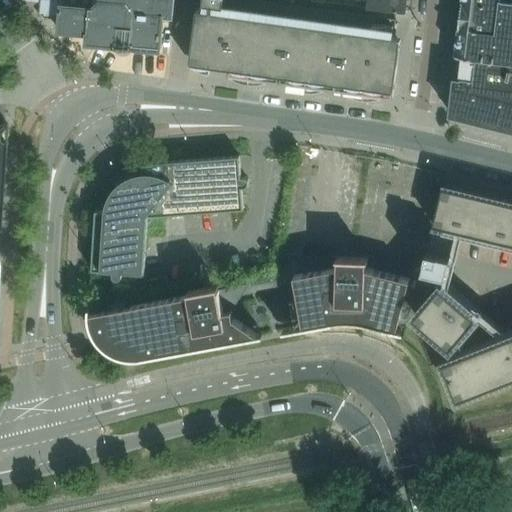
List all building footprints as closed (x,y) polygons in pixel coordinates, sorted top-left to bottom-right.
[(20,0),(22,3),(40,4),(39,15),(59,17),(61,4),(64,4),(88,6),(88,0),(20,0)] [(59,17),(58,31),(87,33),(87,42),(113,45),(118,45),(119,39),(129,40),(129,46),(155,48),(160,49),(163,23),(163,15),(173,16),(174,0),(101,0),(94,6),(88,6),(64,4),(61,4),(59,17)] [(202,0),(202,3),(202,10),(197,9),(189,62),(229,68),(228,74),(393,97),(401,43),(400,43),(401,37),(393,36),(396,19),(375,16),(307,7),(307,0),(202,0)] [(368,0),(367,7),(405,11),(406,0),(368,0)] [(463,115),(464,116),(467,117),(467,118),(469,118),(475,119),(475,120),(478,120),(485,122),(486,122),(493,124),(492,124),(494,124),(500,125),(500,126),(503,127),(503,126),(510,128),(511,129),(511,128),(511,129),(511,0),(462,0),(463,0),(462,0),(459,27),(460,27),(456,54),(460,55),(457,78),(454,77),(453,88),(453,95),(452,95),(452,96),(452,103),(451,103),(451,104),(451,111),(450,111),(450,113),(453,114),(454,114),(456,114),(457,114),(457,115),(460,116),(461,115),(462,115),(463,115)] [(104,210),(102,210),(95,210),(92,270),(112,271),(112,274),(112,275),(113,276),(114,277),(114,278),(116,278),(117,279),(119,278),(120,278),(121,277),(122,277),(122,276),(123,275),(123,274),(123,272),(144,273),(148,224),(157,215),(244,208),(242,187),(244,187),(245,186),(247,186),(247,185),(248,184),(249,182),(249,181),(249,180),(248,179),(248,178),(247,177),(245,177),(244,176),(241,177),(240,156),(239,155),(142,163),(142,172),(138,173),(135,173),(132,174),(129,175),(127,177),(124,178),(120,181),(117,184),(114,187),(112,190),(111,192),(108,196),(107,200),(106,203),(105,206),(104,210)] [(433,225),(511,243),(511,202),(442,186),(433,225)] [(450,255),(455,236),(432,231),(427,250),(450,255)] [(422,269),(446,275),(450,256),(427,250),(424,262),(422,269)] [(397,328),(400,318),(410,279),(367,268),(367,259),(368,259),(368,257),(336,256),(336,257),(328,256),(328,269),(294,275),(303,327),(335,321),(341,321),(343,321),(349,320),(355,321),(361,321),(363,322),(366,322),(400,331),(401,329),(397,328)] [(429,285),(430,281),(431,275),(422,273),(419,283),(429,285)] [(132,295),(168,289),(166,277),(129,283),(132,295)] [(451,345),(477,315),(440,283),(414,314),(451,345)] [(228,287),(111,309),(89,313),(89,320),(91,326),(93,332),(97,338),(101,343),(105,347),(111,351),(117,354),(123,356),(129,357),(136,357),(142,357),(263,335),(263,333),(258,334),(235,318),(234,318),(228,287)] [(461,342),(463,348),(499,334),(481,318),(461,342)] [(511,334),(442,362),(457,399),(511,377),(511,334)]
